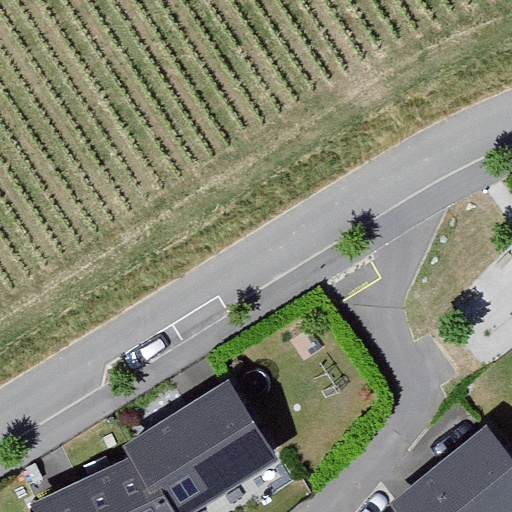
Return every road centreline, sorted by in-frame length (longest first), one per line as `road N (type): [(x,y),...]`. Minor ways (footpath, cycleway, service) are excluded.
road 1 (residential): [(414,163),(0,423)]
road 2 (residential): [(414,163),(369,300),(421,399),(320,511)]
